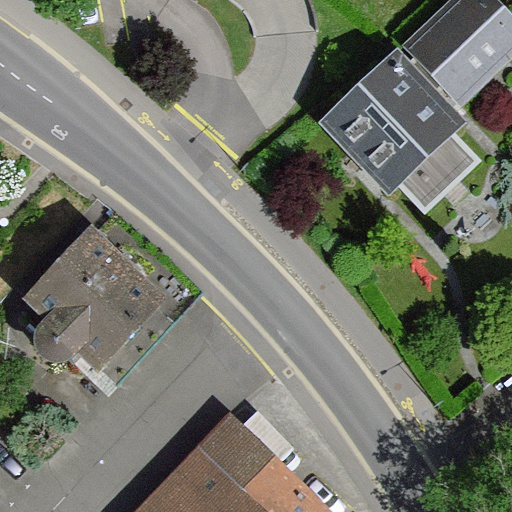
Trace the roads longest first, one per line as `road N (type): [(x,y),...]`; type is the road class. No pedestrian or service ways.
road 1 (tertiary): [(2,64),(160,193),(277,306),(352,396),(412,493)]
road 2 (residential): [(412,493),(511,422)]
